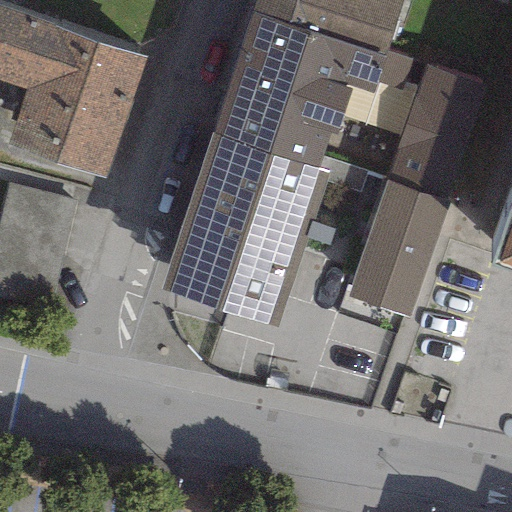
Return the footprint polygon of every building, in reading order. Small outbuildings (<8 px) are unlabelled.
[(253,0),(249,13),(385,57),(387,51),(403,0),(253,0)] [(0,81),(25,90),(5,146),(103,180),(151,57),(0,6),(0,81)] [(249,13),(211,133),(318,168),(329,135),(336,137),(351,89),(373,95),(377,83),(397,90),(407,57),(387,51),(385,57),(249,13)] [(482,86),(422,67),(346,298),(406,318),(482,86)] [(158,289),(276,328),(329,172),(318,168),(211,133),(158,289)] [(74,198),(4,182),(0,201),(0,297),(49,308),(74,198)] [(511,203),(490,267),(511,274),(511,203)]
